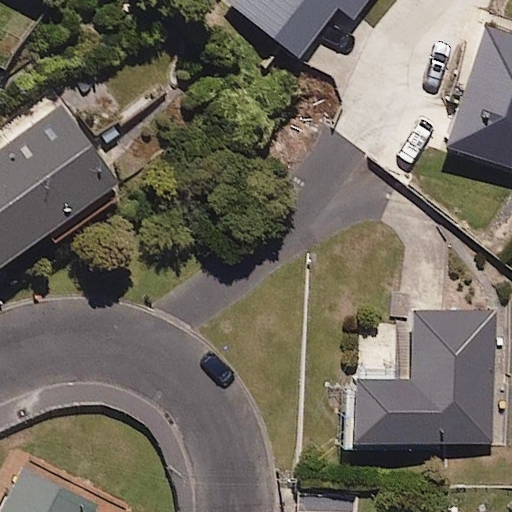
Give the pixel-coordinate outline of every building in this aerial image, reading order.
[(511,33),(478,22),(438,144),(511,168),(511,33)] [(0,260),(109,183),(54,106),(0,144),(0,260)] [(489,311),(408,310),(407,381),(348,380),(348,443),(489,444),(489,311)] [(0,511),(105,511),(94,506),(19,468),(0,506),(0,511)] [(353,511),(353,498),(295,500),(294,511),(353,511)]
